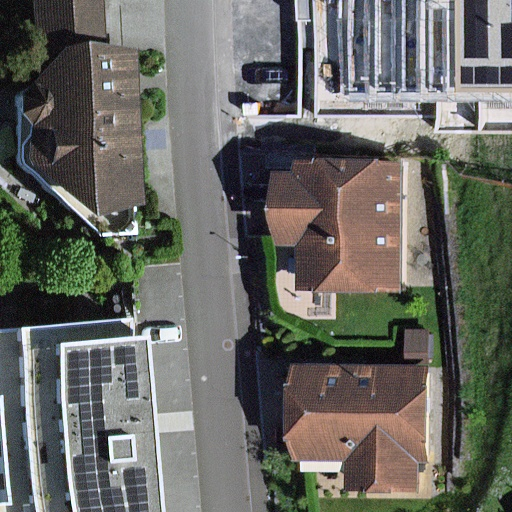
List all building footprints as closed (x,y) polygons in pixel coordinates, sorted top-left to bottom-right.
[(144,205),(137,48),(109,46),(106,0),(34,0),(38,79),(16,103),(20,166),(101,237),(136,236),(135,206),(144,205)] [(511,0),(315,0),(316,97),(511,95),(511,0)] [(405,163),(298,162),(298,174),(278,174),(277,248),(297,248),(296,292),(404,293),(405,163)] [(148,511),(133,319),(0,329),(0,402),(8,502),(0,502),(0,511),(148,511)] [(430,330),(406,330),(405,365),(429,365),(430,330)] [(429,464),(429,368),(294,367),(293,463),(346,463),(346,492),(420,493),(420,464),(429,464)]
